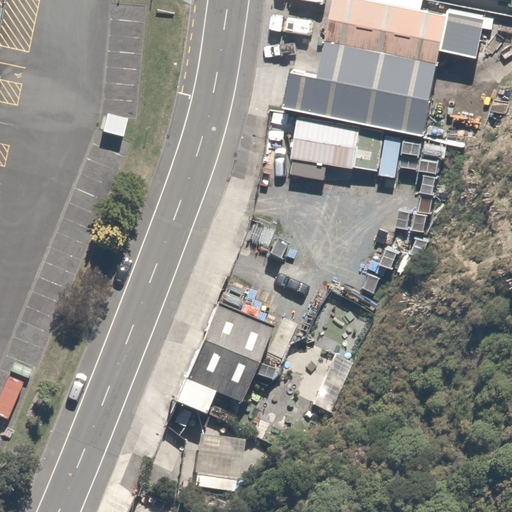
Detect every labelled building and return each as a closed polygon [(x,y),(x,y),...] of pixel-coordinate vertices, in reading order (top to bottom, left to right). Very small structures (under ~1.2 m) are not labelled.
[(488,0),(379,0),(485,19),(488,0)] [(437,35),(321,16),(313,65),(429,84),(437,35)] [(417,159),(429,84),(313,65),(301,140),(417,159)] [(272,402),(278,386),(261,379),(281,330),(219,305),(182,400),(217,414),(225,392),(252,403),(255,396),(272,402)] [(250,437),(202,432),(195,487),(243,492),(250,437)] [(178,511),(180,510),(138,495),(131,511),(178,511)]
